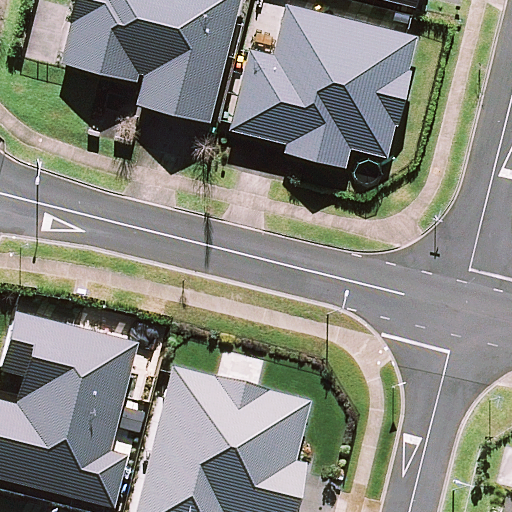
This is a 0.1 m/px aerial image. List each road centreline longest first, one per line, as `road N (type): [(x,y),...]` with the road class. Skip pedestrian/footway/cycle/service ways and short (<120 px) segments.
road 1 (residential): [(462,308),(0,193)]
road 2 (residential): [(511,100),(462,308)]
road 3 (residential): [(411,511),(462,308)]
